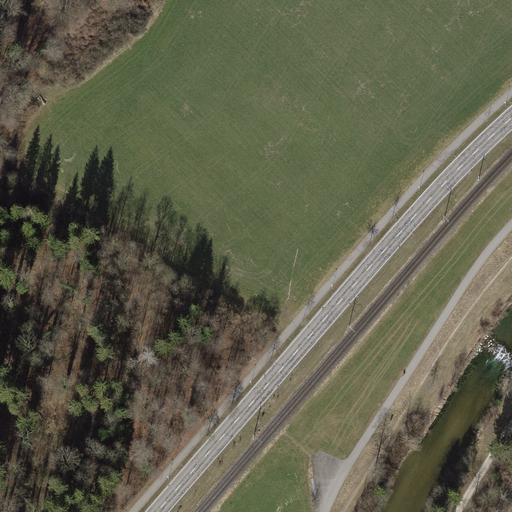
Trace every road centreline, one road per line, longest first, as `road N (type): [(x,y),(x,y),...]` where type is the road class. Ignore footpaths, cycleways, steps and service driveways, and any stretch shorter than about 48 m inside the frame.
road 1 (primary): [(511,117),(429,200),(157,511)]
road 2 (track): [(324,511),(478,264),(511,224)]
